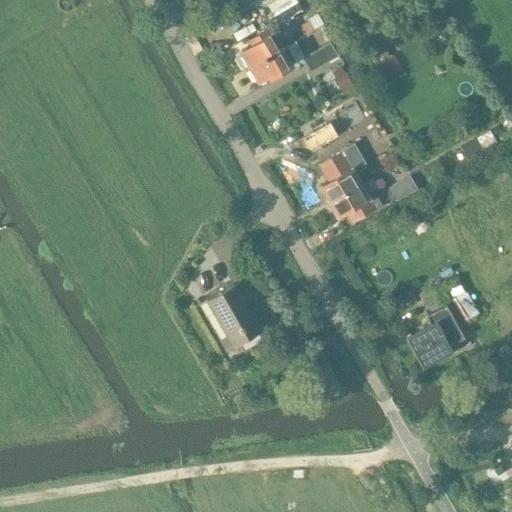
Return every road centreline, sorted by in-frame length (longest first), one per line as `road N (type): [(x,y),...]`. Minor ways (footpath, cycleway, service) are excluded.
road 1 (unclassified): [(391,413),(149,0)]
road 2 (track): [(0,504),(411,449)]
